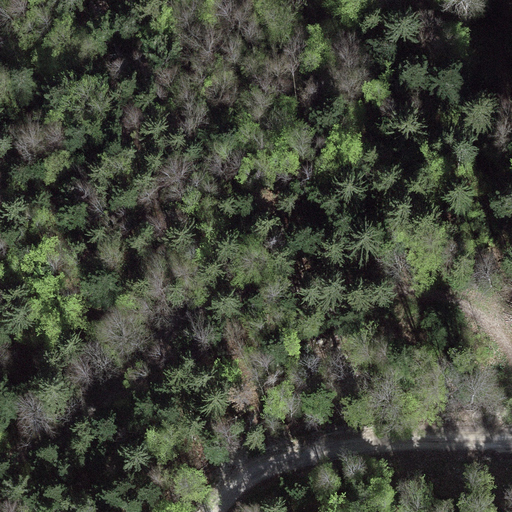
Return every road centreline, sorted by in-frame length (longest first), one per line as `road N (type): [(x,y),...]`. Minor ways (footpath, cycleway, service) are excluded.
road 1 (track): [(0,464),(107,394),(185,316),(246,292),(433,289),(477,304),(511,347)]
road 2 (track): [(511,441),(353,443),(286,457),(245,479),(213,511)]
